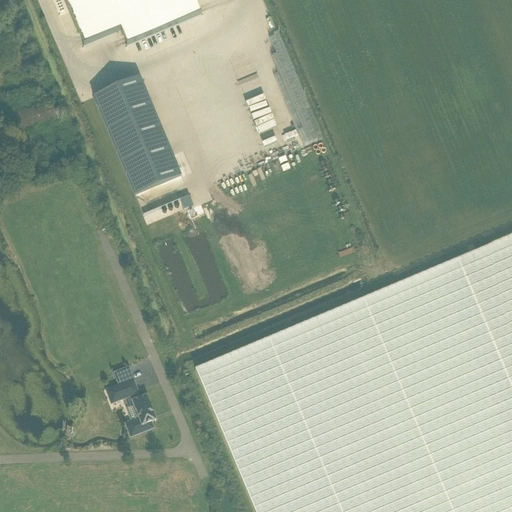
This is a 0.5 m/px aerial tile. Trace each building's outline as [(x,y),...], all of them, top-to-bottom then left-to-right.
[(197,0),(63,0),(83,48),(120,33),(127,48),(201,16),(195,1),(197,0)] [(181,179),(140,79),(93,99),(135,198),(181,179)] [(53,106),(35,112),(33,106),(14,113),(16,119),(20,131),(57,118),(53,106)] [(189,197),(180,201),(184,211),(193,207),(189,197)] [(148,225),(183,210),(178,201),(144,215),(148,225)] [(212,201),(148,228),(190,328),(254,301),(212,201)] [(511,511),(511,238),(195,372),(254,511),(511,511)] [(131,438),(153,430),(150,424),(153,423),(152,419),(154,418),(146,398),(139,400),(137,395),(138,395),(133,382),(107,393),(112,405),(128,399),(130,405),(133,404),(139,421),(126,426),(131,438)]
